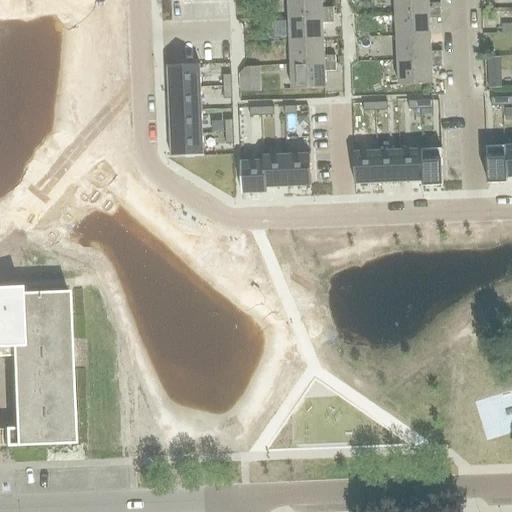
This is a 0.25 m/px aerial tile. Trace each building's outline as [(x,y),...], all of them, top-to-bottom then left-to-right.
[(287,0),(288,18),(332,16),(332,8),(321,9),(320,0),(287,0)] [(394,0),(395,13),(439,12),(439,4),(428,4),(427,0),(394,0)] [(439,12),(395,13),(396,37),(429,36),(428,20),(439,19),(439,12)] [(332,16),(288,18),(289,42),(322,41),(322,24),(333,24),(332,16)] [(502,33),(511,33),(511,24),(502,25),(502,33)] [(429,36),(396,37),(397,61),(441,60),(441,52),(430,52),(429,36)] [(322,41),(289,42),(290,66),(334,64),(334,56),(323,57),(322,41)] [(441,60),(397,61),(398,86),(431,85),(430,68),(441,67),(441,60)] [(334,64),(290,66),(291,90),(324,89),(324,72),(335,72),(334,64)] [(201,88),(200,65),(168,66),(169,78),(168,78),(168,80),(169,80),(169,85),(168,85),(169,89),(201,88)] [(260,66),(246,66),(239,74),(240,93),(261,92),(260,66)] [(232,87),(231,75),(223,76),(224,88),(232,87)] [(232,99),(232,87),(224,88),(224,100),(232,99)] [(202,111),(201,88),(169,89),(169,95),(169,99),(169,102),(170,102),(170,112),(202,111)] [(511,105),(511,97),(503,98),(503,106),(511,105)] [(503,106),(503,98),(491,98),(491,107),(503,106)] [(421,109),(420,101),(408,102),(409,110),(421,109)] [(433,109),(432,101),(420,101),(421,109),(433,109)] [(376,111),(375,103),(363,104),(364,112),(376,111)] [(388,111),(387,103),(375,103),(376,111),(388,111)] [(297,115),(296,107),(284,107),(285,115),(297,115)] [(262,116),(262,108),(250,109),(250,117),(262,116)] [(274,116),(274,108),(262,108),(262,116),(274,116)] [(203,134),(202,111),(170,112),(170,115),(170,117),(170,121),(170,123),(171,135),(203,134)] [(234,132),(233,120),(225,121),(226,133),(234,132)] [(234,144),(234,132),(226,133),(226,145),(234,144)] [(204,156),(203,134),(171,135),(171,138),(171,140),(171,145),(171,147),(172,157),(171,157),(171,158),(205,157),(204,156)] [(509,178),(508,146),(486,147),(488,184),(494,184),(496,184),(501,183),(501,184),(503,184),(503,183),(507,183),(507,178),(509,178)] [(443,186),(441,149),(419,150),(421,182),(423,182),(423,187),(428,187),(429,187),(429,186),(433,186),(433,187),(435,187),(435,186),(443,186)] [(421,182),(419,150),(397,151),(399,183),(404,183),(406,183),(410,183),(413,183),(413,182),(414,182),(421,182)] [(399,183),(397,151),(376,152),(377,184),(382,184),(383,184),(388,183),(388,184),(389,184),(389,183),(399,183)] [(377,184),(376,152),(354,153),(355,185),(368,184),(368,185),(370,185),(370,184),(374,184),(376,184),(377,184)] [(311,187),(310,155),(287,156),(288,188),(291,187),(291,188),(293,188),(293,187),(298,187),(298,188),(300,188),(300,187),(311,187)] [(288,188),(287,156),(263,157),(263,161),(264,161),(265,188),(266,188),(277,188),(279,188),(283,188),(285,188),(288,188)] [(265,188),(264,161),(263,161),(242,162),(241,162),(241,168),(240,168),(240,170),(241,170),(241,174),(241,184),(242,184),(242,195),(243,195),(243,194),(266,193),(266,188),(265,188)] [(0,347),(18,347),(18,342),(23,342),(24,355),(25,370),(27,370),(27,385),(28,400),(26,400),(26,415),(27,430),(29,430),(29,434),(22,435),(21,428),(20,428),(5,429),(5,447),(45,446),(59,445),(74,444),(73,414),(71,383),(70,353),(69,322),(68,292),(53,293),(38,293),(24,294),(20,294),(0,294),(0,347)]
